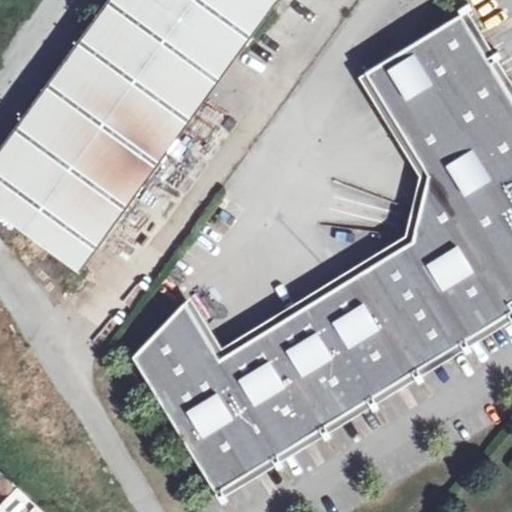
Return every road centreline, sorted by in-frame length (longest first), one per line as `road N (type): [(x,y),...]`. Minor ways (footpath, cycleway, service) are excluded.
road 1 (unknown): [(332,0),(53,367)]
road 2 (unknown): [(385,0),(240,233)]
